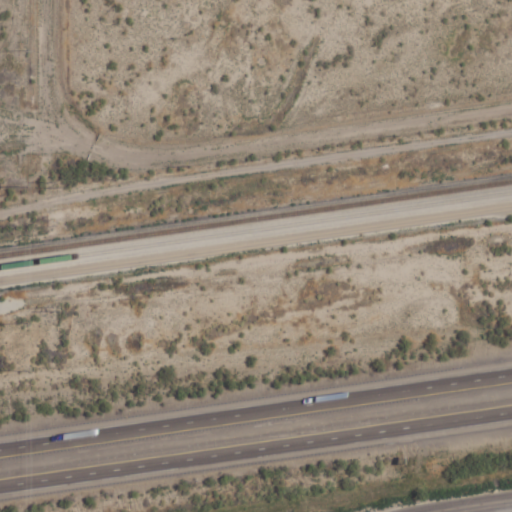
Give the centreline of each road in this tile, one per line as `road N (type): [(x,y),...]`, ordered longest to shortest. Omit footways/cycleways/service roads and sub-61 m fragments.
road 1 (track): [(511,28),(105,85),(55,45),(56,0)]
road 2 (track): [(511,239),(0,315)]
road 3 (motorway): [(511,374),(0,450)]
road 4 (motorway): [(0,488),(511,412)]
